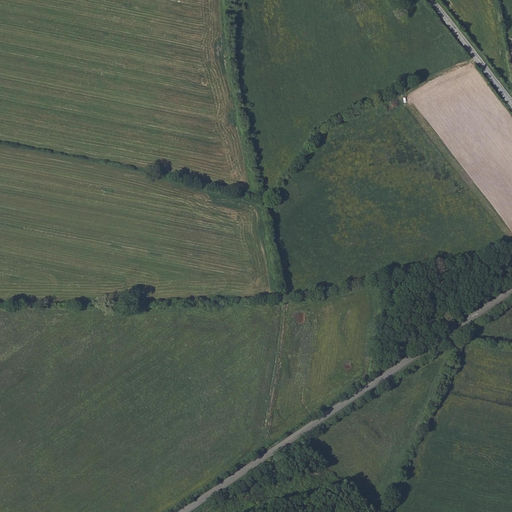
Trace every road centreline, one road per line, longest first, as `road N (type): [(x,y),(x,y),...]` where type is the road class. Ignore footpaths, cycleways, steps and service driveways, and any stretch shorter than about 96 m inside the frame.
road 1 (secondary): [(183,511),(511,289)]
road 2 (unclassified): [(430,0),(511,106)]
